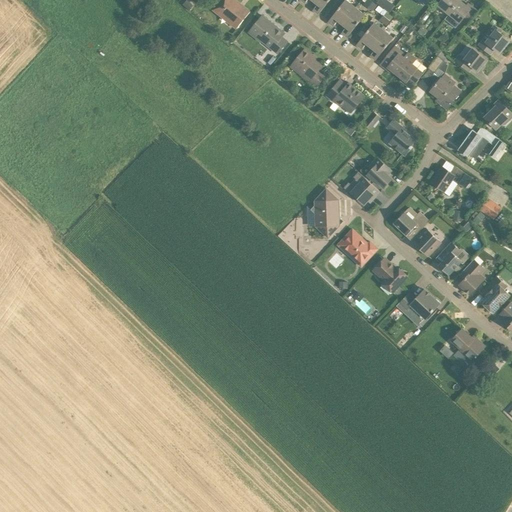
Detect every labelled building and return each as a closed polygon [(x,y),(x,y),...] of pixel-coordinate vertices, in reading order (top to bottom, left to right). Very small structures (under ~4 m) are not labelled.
[(193,6),(186,0),(182,5),(189,11),(193,6)] [(250,12),(234,0),(221,0),(213,10),(221,17),(225,12),(240,24),(236,29),(237,29),(250,12)] [(330,0),(299,0),(305,4),(308,0),(311,0),(317,5),(313,10),(318,15),(328,4),(330,0)] [(338,21),(346,28),(341,33),(347,38),(365,15),(346,0),(345,0),(329,22),(328,23),(333,27),(338,21)] [(367,0),(363,5),(372,11),(377,5),(369,0),(367,0)] [(449,14),(459,1),(458,0),(435,0),(439,3),(438,5),(449,14)] [(455,29),(460,23),(462,21),(466,25),(477,11),(472,8),(471,10),(459,1),(449,14),(444,20),(455,29)] [(390,13),(395,6),(391,3),(386,9),(390,13)] [(383,16),(378,22),(386,28),(394,16),(387,11),(383,16)] [(285,34),(262,16),(252,29),(264,38),(262,41),(278,54),(288,42),(282,37),(285,34)] [(374,23),(365,34),(356,45),(362,50),(366,44),(374,51),(370,56),(375,61),(394,38),(374,23)] [(404,25),(399,31),(404,34),(408,28),(404,25)] [(422,36),(426,31),(421,28),(417,33),(422,36)] [(495,29),(485,41),(483,40),(478,46),(490,55),(495,49),(500,54),(510,41),(501,34),(495,29)] [(397,75),(412,56),(408,53),(406,54),(395,45),(382,63),(388,67),(386,69),(390,73),(392,71),(397,75)] [(322,67),(310,57),(312,55),(305,50),(294,63),(313,78),(310,82),(316,87),(324,77),(318,72),(322,67)] [(478,72),(487,61),(472,50),(464,60),(459,55),(454,61),(466,71),(470,66),(478,72)] [(434,74),(444,61),(448,57),(442,51),(438,56),(428,69),(434,74)] [(412,56),(397,75),(402,79),(401,81),(405,85),(407,83),(413,87),(422,76),(428,69),(412,56)] [(438,98),(436,101),(447,110),(461,92),(454,86),(456,82),(446,74),(430,92),(438,98)] [(342,108),(350,115),(365,96),(348,83),(347,85),(341,80),(327,97),(334,102),(336,100),(343,106),(342,108)] [(312,105),(316,100),(312,96),(307,101),(312,105)] [(511,118),(511,113),(499,100),(494,105),(496,107),(485,118),(496,130),(503,124),(504,126),(511,118)] [(370,130),(380,118),(374,113),(364,125),(370,130)] [(416,141),(402,129),(403,128),(394,120),(387,128),(396,135),(389,143),(405,156),(412,148),(411,147),(416,141)] [(482,138),(495,147),(500,140),(483,128),(479,135),(472,130),(458,150),(469,158),(482,138)] [(500,140),(495,147),(489,155),(495,159),(505,144),(500,140)] [(392,171),(378,158),(369,167),(366,165),(365,165),(361,170),(361,172),(366,177),(367,175),(376,183),(377,182),(384,188),(392,179),(388,176),(392,171)] [(450,196),(458,184),(465,174),(455,167),(451,173),(442,167),(431,184),(450,196)] [(376,197),(373,195),(378,190),(358,172),(354,178),(355,179),(351,184),(355,188),(351,193),(365,205),(368,201),(370,203),(376,197)] [(328,239),(344,222),(339,218),(339,201),(326,189),(315,201),(315,206),(311,210),(315,214),(316,227),(328,239)] [(435,199),(432,193),(427,197),(431,202),(435,199)] [(495,219),(504,206),(489,196),(480,209),(495,219)] [(430,221),(420,212),(418,214),(411,208),(409,208),(404,213),(394,224),(406,236),(413,229),(418,234),(430,221)] [(463,223),(465,213),(455,210),(452,220),(463,223)] [(477,225),(485,216),(481,212),(473,221),(477,225)] [(467,233),(472,226),(468,222),(462,229),(467,233)] [(428,256),(441,243),(426,229),(418,238),(423,242),(418,247),(428,256)] [(368,244),(352,230),(338,245),(361,267),(378,249),(370,242),(368,244)] [(460,267),(470,256),(462,248),(460,250),(451,242),(439,256),(444,260),(438,266),(449,276),(454,270),(458,273),(462,268),(460,267)] [(407,277),(398,268),(396,269),(385,259),(374,271),(385,281),(383,283),(393,292),(407,277)] [(480,275),(485,270),(474,260),(460,275),(464,279),(459,285),(470,295),(485,279),(480,275)] [(493,313),(510,296),(503,290),(507,286),(496,276),(480,294),(485,298),(481,302),(493,313)] [(439,304),(424,290),(415,300),(409,294),(400,304),(406,310),(411,305),(426,319),(439,304)] [(511,304),(510,303),(499,315),(504,319),(502,321),(511,330),(511,304)] [(475,342),(462,330),(452,341),(462,350),(459,353),(458,360),(467,368),(477,357),(476,356),(484,347),(477,340),(475,342)] [(446,343),(441,349),(450,357),(455,351),(446,343)]
